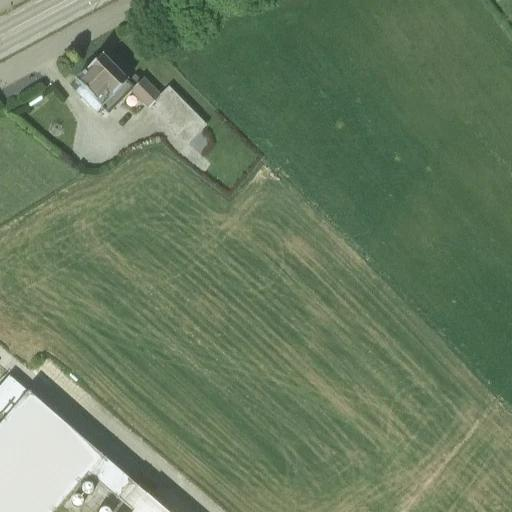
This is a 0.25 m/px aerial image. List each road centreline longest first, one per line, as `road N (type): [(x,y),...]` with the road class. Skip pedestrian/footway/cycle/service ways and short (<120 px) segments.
road 1 (unknown): [(0,344),(202,511)]
road 2 (unclassified): [(0,76),(157,0)]
